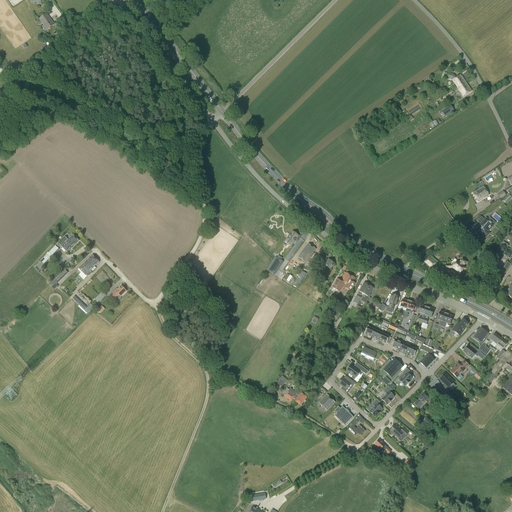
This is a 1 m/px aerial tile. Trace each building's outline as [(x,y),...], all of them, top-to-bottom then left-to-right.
[(47,30),(54,25),(46,14),(40,19),(47,30)] [(454,74),(448,74),(447,79),(454,79),(453,80),(457,87),(465,81),(461,75),(456,78),(454,74)] [(463,96),(471,91),(465,81),(457,87),(463,96)] [(417,105),(408,111),(411,114),(420,109),(417,105)] [(445,117),(454,111),(451,106),(442,112),(445,117)] [(478,201),(489,195),(483,187),(473,193),(478,201)] [(503,191),(497,195),(500,200),(506,196),(503,191)] [(511,198),(510,196),(503,203),(505,205),(511,198)] [(488,219),(486,217),(479,224),(482,226),(478,231),(483,236),(484,236),(486,237),(490,233),(488,231),(496,223),(490,217),(488,219)] [(287,239),(285,242),(290,246),(294,241),(295,241),(295,240),(296,240),(298,236),(293,232),(290,235),(288,238),(287,238),(287,239)] [(78,242),(73,236),(68,241),(64,237),(58,243),(67,252),(78,242)] [(308,244),(298,257),(305,263),(310,257),(311,258),(314,254),(313,253),(315,249),(308,244)] [(507,256),(506,256),(509,258),(511,254),(511,252),(501,245),(496,253),(498,255),(501,257),(504,254),(507,256)] [(52,256),(58,249),(55,246),(49,253),(48,252),(46,254),(47,255),(36,266),(39,269),(50,258),(50,257),(51,255),(52,256)] [(87,268),(96,259),(92,256),(81,266),(78,269),(82,272),(78,276),(79,277),(85,270),(87,268)] [(425,261),(424,262),(431,269),(437,263),(435,262),(435,261),(431,258),(429,257),(425,261)] [(276,258),(273,263),(279,266),(282,262),(276,258)] [(85,270),(79,277),(83,280),(87,276),(89,276),(92,273),(92,272),(91,270),(99,263),(96,259),(87,268),(85,270)] [(459,263),(457,261),(455,263),(454,262),(452,264),(452,266),(445,266),(447,266),(447,269),(446,269),(453,268),(458,273),(459,275),(461,276),(462,275),(467,270),(463,266),(466,262),(462,259),(459,263)] [(326,261),(322,267),(324,269),(326,267),(330,269),(334,264),(329,260),(327,262),(326,261)] [(511,265),(506,262),(499,273),(495,274),(496,280),(502,279),(511,265)] [(314,275),(316,273),(319,275),(322,270),(320,269),(317,266),(311,274),(314,275)] [(300,273),(293,285),(296,287),(299,283),(300,284),(305,276),(300,273)] [(344,284),(345,284),(350,276),(346,273),(341,281),(337,279),(332,288),(340,293),(344,284)] [(344,288),(343,291),(348,294),(350,291),(350,292),(355,284),(353,283),(355,278),(350,276),(345,284),(346,284),(344,288)] [(361,296),(362,294),(363,295),(368,286),(364,283),(359,292),(358,294),(361,296)] [(363,295),(362,298),(360,301),(365,304),(369,298),(368,297),(373,289),(368,286),(363,295)] [(126,291),(121,287),(118,290),(117,289),(115,291),(110,296),(114,300),(119,295),(120,297),(126,291)] [(100,301),(106,295),(104,294),(107,291),(105,289),(94,300),(97,302),(99,300),(100,301)] [(360,301),(362,298),(357,295),(353,302),(358,304),(360,301)] [(395,305),(398,298),(392,295),(389,303),(390,303),(389,308),(392,309),(394,305),(395,305)] [(398,309),(404,311),(403,313),(405,313),(409,302),(403,300),(401,303),(400,303),(398,309)] [(80,302),(78,305),(79,306),(87,314),(94,307),(90,304),(86,308),(80,302)] [(371,309),(369,312),(372,313),(373,312),(375,314),(376,312),(380,307),(373,302),(372,305),(373,306),(371,309)] [(409,302),(405,313),(407,314),(407,312),(409,313),(410,310),(412,311),(415,304),(409,302)] [(418,314),(423,315),(422,318),(420,317),(418,322),(422,323),(427,308),(421,306),(418,314)] [(433,310),(427,308),(422,323),(426,324),(428,320),(429,317),(431,318),(433,310)] [(438,326),(441,327),(446,314),(440,312),(437,320),(440,321),(438,326)] [(453,317),(446,314),(441,327),(445,328),(446,323),(450,325),(453,317)] [(457,322),(453,327),(448,336),(450,337),(454,332),(458,335),(461,331),(462,332),(464,328),(465,328),(468,324),(462,320),(460,323),(457,322)] [(405,331),(403,335),(406,336),(407,337),(414,340),(417,335),(409,332),(408,332),(412,324),(410,323),(408,326),(406,331),(405,331)] [(365,334),(372,337),(375,331),(368,327),(365,334)] [(481,329),(477,334),(476,333),(473,337),(483,344),(486,340),(484,338),(487,334),(484,331),(481,329)] [(379,340),(382,334),(375,331),(372,337),(379,340)] [(389,337),(382,334),(379,340),(386,344),(389,337)] [(490,340),(496,344),(501,339),(495,334),(490,340)] [(507,344),(501,339),(496,344),(503,349),(507,344)] [(392,347),(399,350),(402,343),(395,340),(392,347)] [(406,353),(409,347),(402,343),(399,350),(406,353)] [(433,349),(423,345),(421,350),(431,354),(433,349)] [(465,350),(463,352),(467,354),(466,355),(469,357),(471,358),(474,355),(477,357),(478,356),(482,360),(485,357),(480,353),(481,353),(476,349),(474,351),(468,346),(467,347),(464,350),(465,350)] [(416,350),(409,347),(406,353),(413,357),(416,350)] [(485,347),(481,352),(486,356),(490,351),(485,347)] [(365,348),(362,355),(373,360),(376,353),(365,348)] [(511,354),(507,351),(490,374),(495,377),(511,355),(511,354)] [(383,354),(377,361),(382,365),(388,358),(383,354)] [(434,360),(428,354),(420,363),(426,368),(434,360)] [(394,359),(386,368),(389,371),(386,373),(391,378),(402,367),(394,359)] [(468,366),(464,361),(459,366),(457,363),(455,365),(456,366),(451,371),(454,373),(453,374),(457,378),(468,366)] [(511,361),(506,368),(511,374),(511,375),(502,388),(511,396),(511,395),(511,361)] [(360,371),(362,372),(365,369),(360,366),(358,369),(354,366),(353,367),(351,365),(346,372),(355,378),(360,372),(359,372),(360,371)] [(403,374),(398,379),(400,381),(399,381),(405,386),(406,386),(410,382),(409,381),(412,379),(409,376),(411,374),(406,369),(402,374),(403,374)] [(454,383),(445,374),(439,380),(444,385),(443,386),(446,390),(448,389),(454,383)] [(276,384),(282,388),(287,380),(282,376),(276,384)] [(348,382),(342,378),(338,383),(343,387),(341,389),(345,392),(351,385),(352,386),(355,383),(350,379),(348,382)] [(383,391),(386,394),(381,400),(387,405),(387,404),(388,405),(392,400),(394,397),(391,394),(394,392),(388,386),(383,391)] [(445,401),(449,397),(439,387),(435,391),(445,401)] [(295,402),(300,406),(306,398),(301,394),(298,397),(296,395),(297,394),(290,389),(287,393),(286,393),(284,396),(291,402),(293,399),(296,401),(295,402)] [(430,400),(427,396),(426,396),(423,393),(421,396),(418,399),(419,400),(414,405),(418,409),(426,401),(427,403),(430,400)] [(327,411),(334,403),(327,396),(319,404),(327,411)] [(375,417),(375,416),(376,417),(380,412),(382,409),(379,407),(381,404),(377,400),(372,404),(375,407),(369,412),(375,417)] [(353,418),(349,413),(349,412),(348,413),(346,412),(347,411),(342,406),(342,407),(340,409),(338,407),(334,411),(336,413),(334,415),(334,416),(335,415),(345,424),(344,426),(345,426),(353,418)] [(356,419),(355,420),(358,423),(359,422),(362,425),(365,422),(359,416),(356,419)] [(430,427),(433,425),(426,418),(421,423),(423,426),(424,425),(426,427),(428,425),(430,427)] [(357,432),(361,436),(365,431),(359,425),(356,429),(354,427),(358,423),(355,420),(351,424),(352,425),(349,428),(355,434),(357,432)] [(408,433),(403,428),(401,431),(395,426),(389,432),(393,435),(398,439),(403,435),(405,437),(408,433)] [(385,446),(379,440),(374,445),(380,450),(380,451),(384,455),(386,453),(389,455),(391,452),(385,446)] [(410,469),(415,464),(409,459),(404,464),(410,469)]
